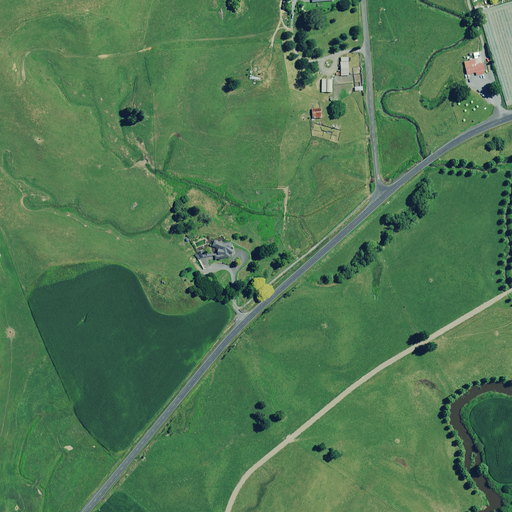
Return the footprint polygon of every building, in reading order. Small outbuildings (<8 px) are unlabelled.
[(475,59),(464,61),(467,74),(476,72),(477,75),(486,73),(485,70),(487,69),(486,62),(472,65),(472,64),(476,63),(475,59)] [(349,76),(348,62),(340,62),(341,76),(349,76)] [(332,92),(333,80),(322,79),(322,92),(332,92)] [(321,118),(321,108),(312,109),(312,119),(321,118)] [(214,255),(215,259),(229,257),(229,252),(231,254),(234,250),(231,248),(232,248),(231,242),(223,243),(214,240),(212,246),(218,248),(217,251),(218,254),(217,255),(216,253),(206,254),(204,250),(198,253),(199,255),(197,256),(198,259),(201,258),(204,257),(214,255)]
